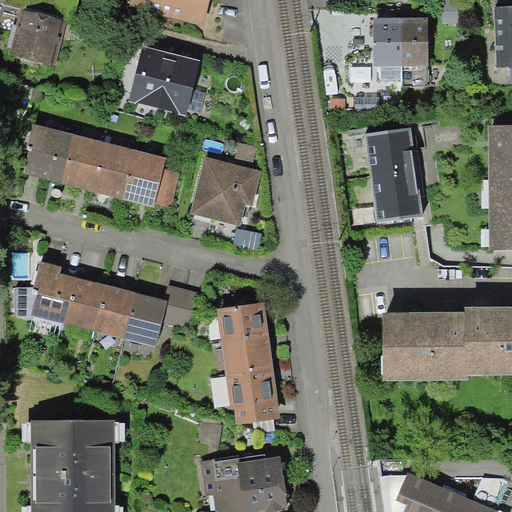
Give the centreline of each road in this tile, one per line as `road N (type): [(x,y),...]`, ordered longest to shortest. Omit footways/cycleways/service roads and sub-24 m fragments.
road 1 (residential): [(291,276),(0,210)]
road 2 (residential): [(255,0),(291,276)]
road 3 (residential): [(291,276),(326,511)]
